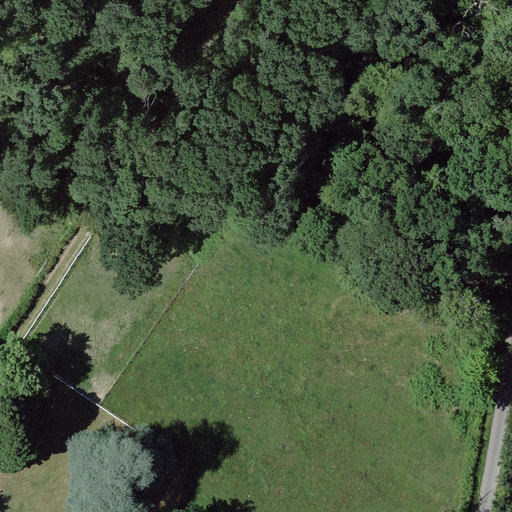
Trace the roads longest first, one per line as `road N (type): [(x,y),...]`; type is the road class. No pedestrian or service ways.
road 1 (track): [(0,364),(232,0)]
road 2 (track): [(511,349),(483,511)]
